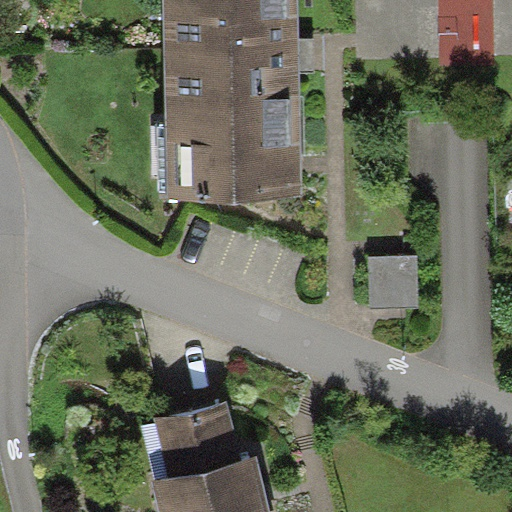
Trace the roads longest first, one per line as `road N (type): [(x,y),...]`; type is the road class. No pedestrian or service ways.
road 1 (residential): [(511,421),(100,255),(42,190)]
road 2 (residential): [(42,190),(11,304),(6,405),(32,511)]
